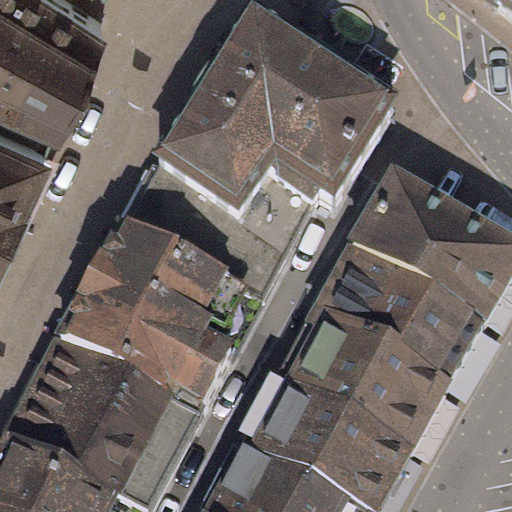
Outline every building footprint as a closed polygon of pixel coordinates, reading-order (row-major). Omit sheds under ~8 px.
[(104,26),(63,0),(0,0),(0,97),(59,125),(104,26)] [(511,0),(482,0),(511,22),(511,0)] [(401,121),(257,24),(122,239),(272,314),(401,121)] [(0,248),(47,150),(0,128),(0,248)] [(355,266),(490,343),(511,304),(511,256),(399,191),(355,266)] [(272,314),(122,239),(59,357),(207,430),(272,314)] [(317,332),(451,411),(490,343),(355,266),(317,332)] [(281,394),(417,472),(451,411),(317,332),(281,394)] [(162,511),(207,430),(59,357),(6,456),(113,511),(162,511)] [(245,456),(341,511),(393,511),(417,472),(281,394),(245,456)] [(113,511),(6,456),(0,469),(0,511),(113,511)] [(216,511),(341,511),(245,456),(216,511)]
